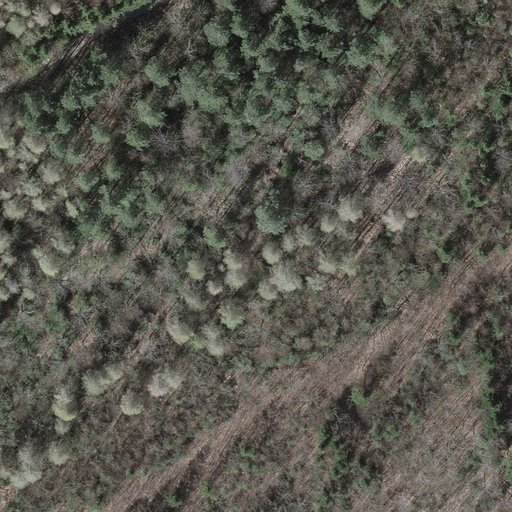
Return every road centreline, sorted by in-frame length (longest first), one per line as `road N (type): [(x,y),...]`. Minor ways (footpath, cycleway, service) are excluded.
road 1 (track): [(108,511),(511,254)]
road 2 (track): [(143,0),(0,84)]
